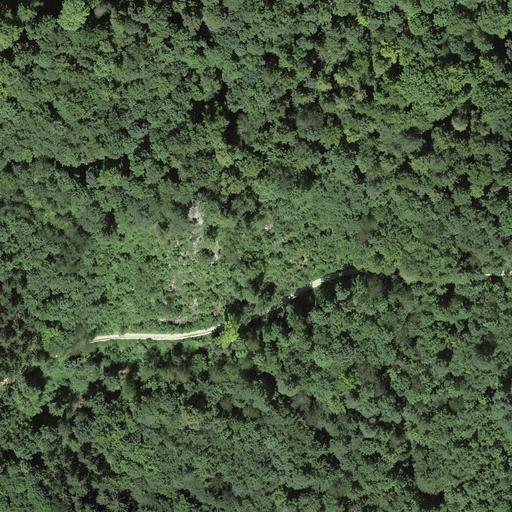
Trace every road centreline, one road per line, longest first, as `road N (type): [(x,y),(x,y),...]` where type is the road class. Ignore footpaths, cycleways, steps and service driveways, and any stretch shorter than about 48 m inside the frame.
road 1 (track): [(0,386),(78,344),(220,328),(340,272),(511,272)]
road 2 (track): [(0,152),(98,152),(145,138),(281,31),(344,0)]
road 3 (track): [(351,0),(370,32),(511,80)]
